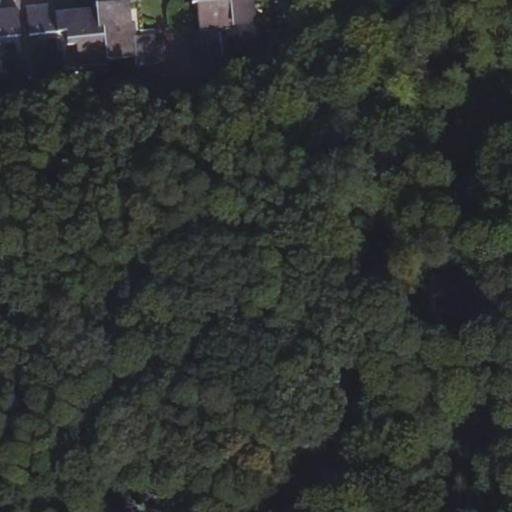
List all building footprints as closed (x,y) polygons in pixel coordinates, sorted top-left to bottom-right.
[(60,1),(32,5),(34,31),(63,28),(71,28),(71,39),(70,40),(71,47),(72,65),(112,61),(113,55),(140,52),(141,60),(168,59),(165,29),(147,31),(139,32),(138,20),(145,20),(143,0),(101,0),(101,5),(61,8),(60,1)] [(228,51),(227,32),(227,24),(238,23),(239,31),(262,28),(259,0),(201,0),(205,25),(199,25),(201,55),(228,51)] [(21,6),(0,6),(0,71),(7,71),(5,46),(0,46),(0,35),(4,35),(23,33),(21,6)] [(147,31),(145,20),(138,20),(139,32),(147,31)] [(227,24),(227,32),(239,31),(238,23),(227,24)] [(71,28),(63,28),(65,47),(71,47),(70,40),(71,39),(71,28)]
